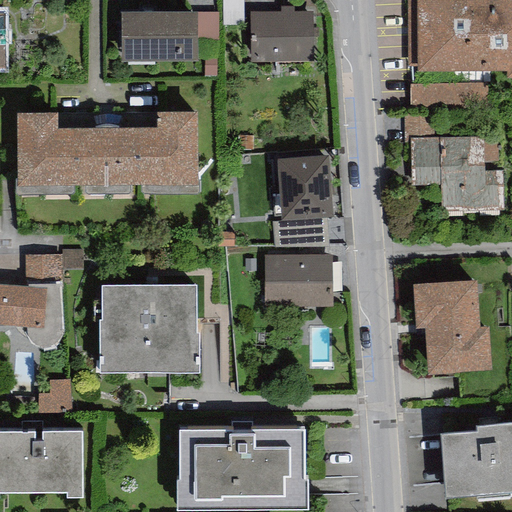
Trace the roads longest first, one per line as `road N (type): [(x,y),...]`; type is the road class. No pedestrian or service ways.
road 1 (residential): [(349,0),(386,511)]
road 2 (unknown): [(199,398),(378,395)]
